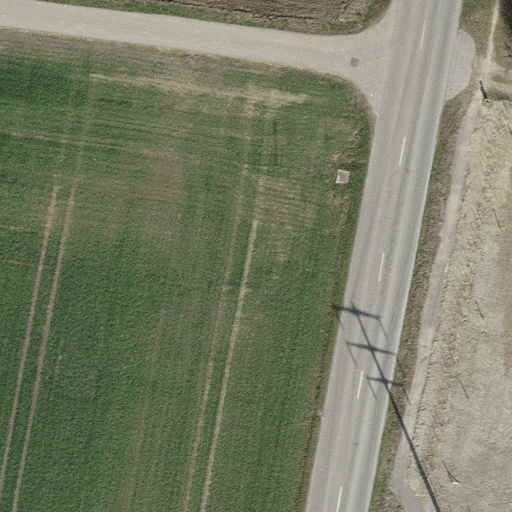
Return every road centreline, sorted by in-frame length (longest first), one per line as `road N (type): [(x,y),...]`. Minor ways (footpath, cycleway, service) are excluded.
road 1 (unclassified): [(433,0),(339,511)]
road 2 (track): [(0,5),(511,72)]
